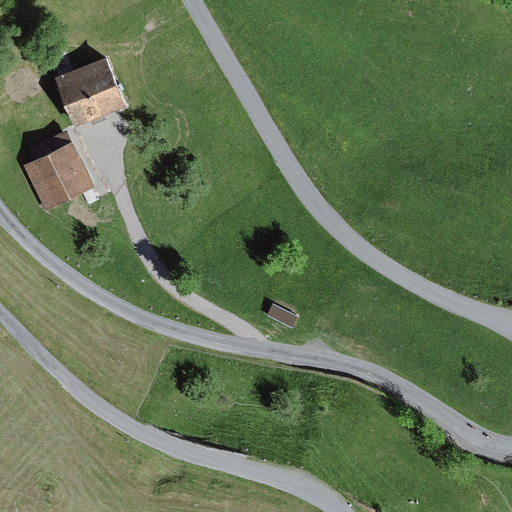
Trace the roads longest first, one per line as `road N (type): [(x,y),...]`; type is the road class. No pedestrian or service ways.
road 1 (unclassified): [(511,450),(478,444),(366,372),(241,347),(73,282),(0,212)]
road 2 (unclassified): [(189,0),(292,177),(336,227),(390,274),(511,324)]
road 3 (unclassified): [(0,313),(109,415),(174,447),(310,490),(337,511)]
